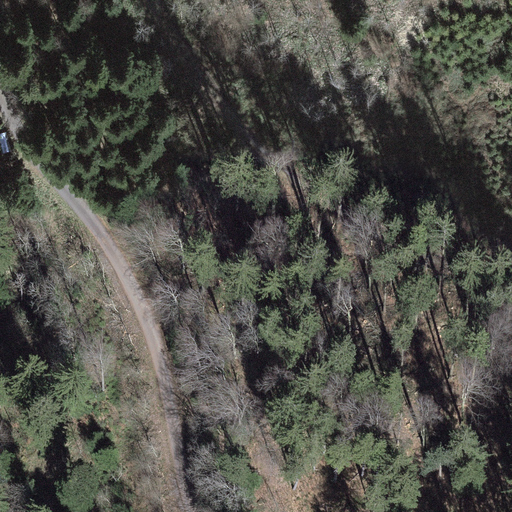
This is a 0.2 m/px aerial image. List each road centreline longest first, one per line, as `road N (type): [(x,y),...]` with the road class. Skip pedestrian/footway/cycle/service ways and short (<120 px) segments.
road 1 (track): [(200,511),(150,319),(103,235),(30,148),(0,81)]
road 2 (track): [(151,0),(248,134),(359,224),(511,306)]
